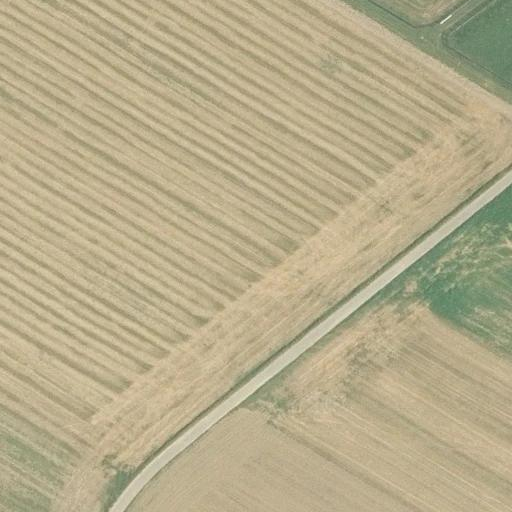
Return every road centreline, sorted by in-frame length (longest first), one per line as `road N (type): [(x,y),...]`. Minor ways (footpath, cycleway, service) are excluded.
road 1 (track): [(114,511),(146,474),(511,177)]
road 2 (track): [(511,97),(352,0)]
